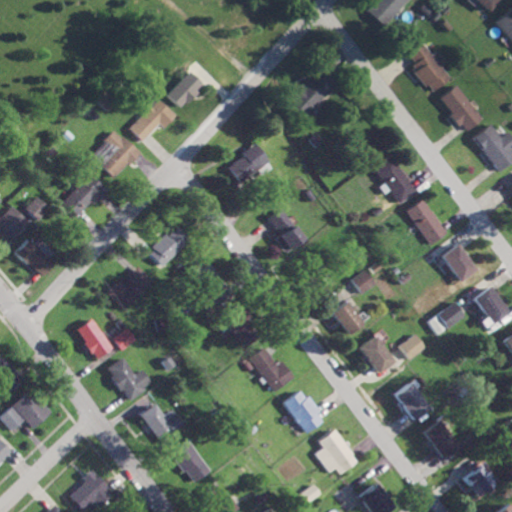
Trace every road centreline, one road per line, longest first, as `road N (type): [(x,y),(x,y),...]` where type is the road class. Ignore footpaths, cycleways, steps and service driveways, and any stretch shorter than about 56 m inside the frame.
road 1 (residential): [(24,325),(322,0)]
road 2 (residential): [(438,511),(173,164)]
road 3 (residential): [(511,265),(316,7)]
road 4 (residential): [(161,511),(0,296)]
road 5 (residential): [(0,506),(90,417)]
